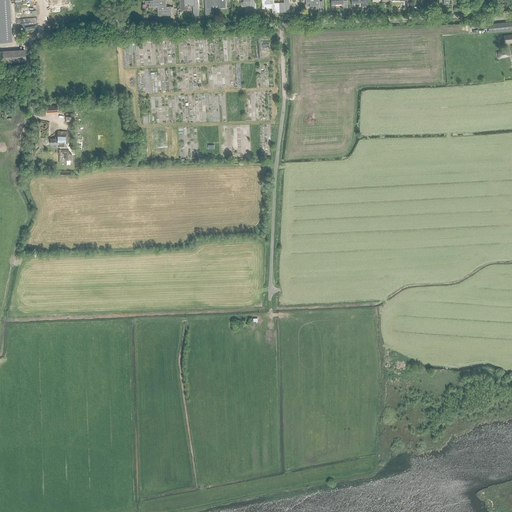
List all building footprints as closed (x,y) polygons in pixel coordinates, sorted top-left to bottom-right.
[(0,0),(0,41),(11,41),(8,0),(0,0)] [(49,6),(52,11),(61,7),(57,0),(50,0),(53,4),(49,6)] [(171,15),(170,7),(165,7),(165,0),(153,0),(154,0),(145,1),(145,4),(149,4),(149,6),(158,6),(159,15),(171,15)] [(179,0),(180,10),(188,9),(187,7),(193,6),(193,16),(199,15),(198,3),(197,1),(197,0),(179,0)] [(225,7),(224,0),(204,0),(205,14),(213,14),(213,11),(212,11),(212,8),(225,7)] [(255,13),(255,3),(250,3),(250,0),(243,0),(243,2),(242,2),(242,6),(250,6),(250,14),(255,13)] [(279,13),(278,3),(274,3),(273,0),(261,0),(262,9),(266,9),(266,8),(272,8),(272,13),(279,13)] [(296,1),(295,0),(283,0),(284,2),(278,3),(279,13),(290,12),(289,0),(292,0),(293,1),(293,2),(294,2),(295,2),(296,1)] [(511,30),(511,21),(480,25),(481,34),(511,30)] [(27,61),(26,48),(0,48),(0,59),(0,62),(27,61)] [(66,148),(67,132),(57,131),(57,137),(54,137),(54,139),(50,139),(50,145),(55,145),(55,147),(57,147),(66,148)] [(64,156),(65,156),(65,161),(72,160),(72,155),(69,151),(69,150),(62,150),(62,154),(64,154),(64,156)]
